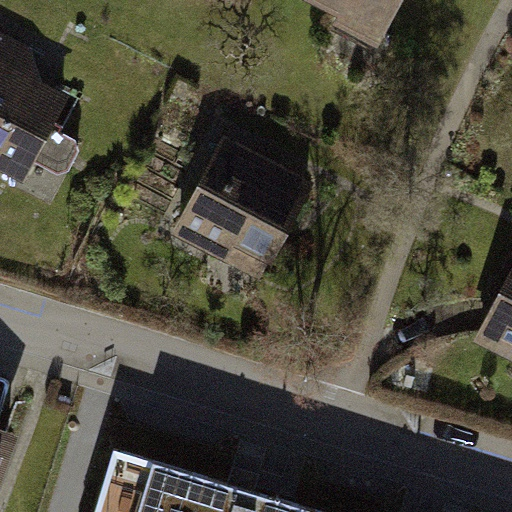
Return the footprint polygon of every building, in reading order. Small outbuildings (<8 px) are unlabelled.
[(359,0),(277,0),(340,35),(359,0)] [(0,50),(0,164),(9,169),(55,78),(0,50)] [(205,137),(164,225),(264,271),(305,184),(205,137)] [(511,259),(503,256),(465,342),(511,362),(511,259)] [(331,511),(117,448),(97,511),(331,511)]
